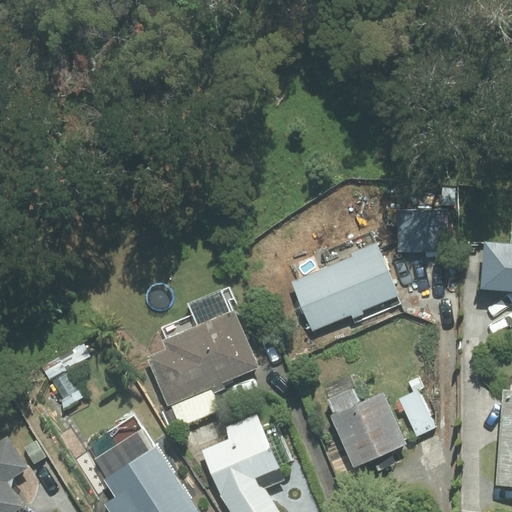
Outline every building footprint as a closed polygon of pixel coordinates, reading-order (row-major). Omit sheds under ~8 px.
[(450,207),(401,205),(399,249),(448,251),(450,207)] [(511,234),(493,233),(491,283),(511,284),(511,234)] [(404,293),(383,236),(288,271),(309,328),(404,293)] [(224,407),(215,387),(264,366),(228,281),(188,298),(198,323),(165,337),(170,348),(155,354),(175,403),(184,424),(224,407)] [(414,440),(392,388),(365,400),(357,382),(332,393),(362,462),(414,440)] [(425,387),(402,396),(420,439),(443,429),(425,387)] [(211,511),(165,443),(141,408),(106,432),(116,447),(92,463),(115,496),(109,500),(117,511),(211,511)] [(284,511),(262,476),(285,467),(265,412),(203,434),(223,490),(237,511),(284,511)] [(8,433),(0,439),(0,511),(16,511),(30,503),(12,477),(30,466),(8,433)]
